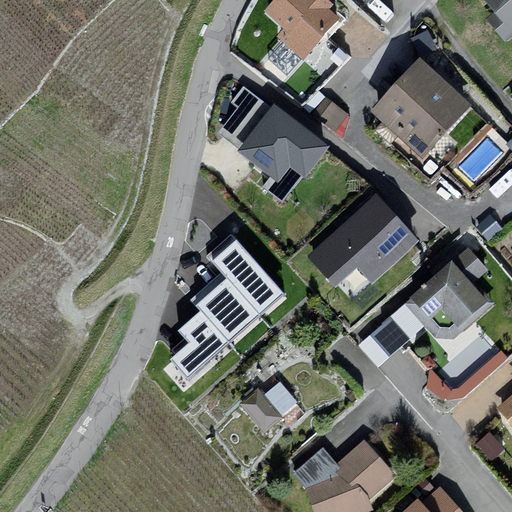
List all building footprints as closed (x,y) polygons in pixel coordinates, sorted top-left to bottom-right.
[(266,0),(255,12),(277,32),(271,37),(295,59),(331,20),(321,11),(325,6),(318,0),(266,0)] [(511,0),(479,0),(490,13),(472,28),(489,47),(511,28),(511,0)] [(461,104),(411,58),(368,105),(419,150),(461,104)] [(289,202),(329,138),(243,84),(233,100),(237,103),(217,135),(275,171),(265,187),(289,202)] [(314,106),(341,126),(351,112),(323,92),(314,106)] [(365,285),(411,243),(367,197),(304,255),(329,282),(347,265),(365,285)] [(187,382),(287,291),(231,231),(206,254),(220,269),(190,297),(201,309),(178,330),(189,342),(168,361),(187,382)] [(476,300),(443,264),(404,299),(437,336),(476,300)] [(437,370),(426,378),(450,411),(511,365),(511,358),(505,349),(450,389),(437,370)] [(511,385),(507,390),(510,394),(494,408),(511,428),(511,385)] [(238,407),(261,434),(275,423),(253,395),(238,407)] [(388,478),(357,440),(334,465),(331,479),(300,492),(306,511),(368,511),(364,503),(388,478)] [(448,511),(435,496),(415,511),(413,511),(408,505),(399,511),(448,511)]
